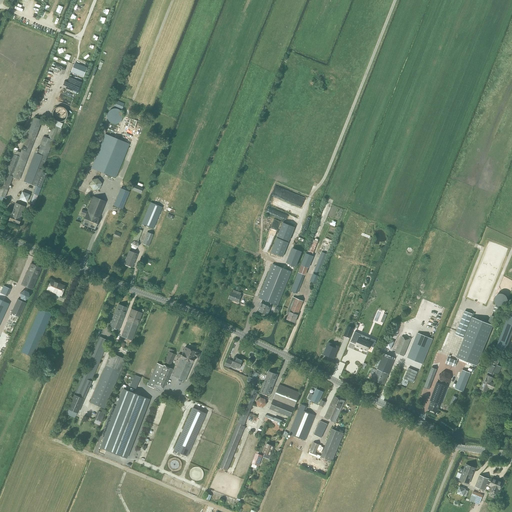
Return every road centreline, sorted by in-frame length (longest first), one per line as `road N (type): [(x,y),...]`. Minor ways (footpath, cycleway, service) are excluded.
road 1 (tertiary): [(511,453),(453,445),(433,427),(223,326),(0,235)]
road 2 (track): [(395,0),(325,175),(284,261),(271,260),(244,336)]
road 3 (track): [(81,268),(133,144),(122,130),(173,0)]
road 4 (track): [(420,422),(462,305),(486,309),(511,248)]
